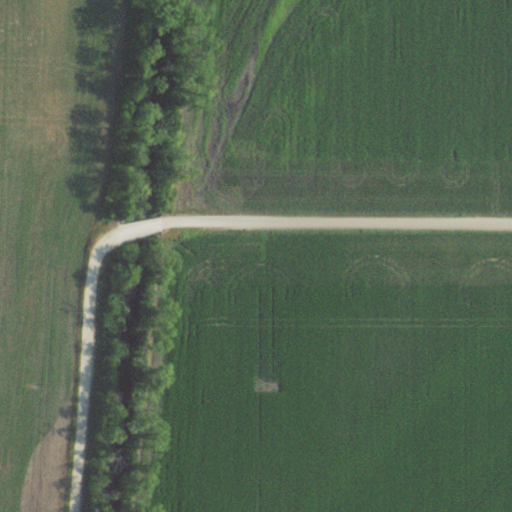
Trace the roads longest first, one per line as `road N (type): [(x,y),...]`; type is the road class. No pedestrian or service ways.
road 1 (residential): [(165,229),(511,230)]
road 2 (residential): [(75,511),(94,270),(117,241)]
